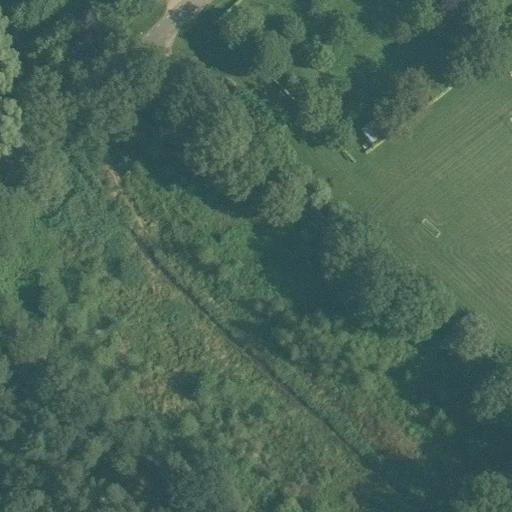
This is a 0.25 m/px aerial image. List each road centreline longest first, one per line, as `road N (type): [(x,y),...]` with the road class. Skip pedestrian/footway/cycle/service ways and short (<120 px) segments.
road 1 (track): [(511,387),(221,126),(151,41)]
road 2 (tertiary): [(0,181),(197,0)]
